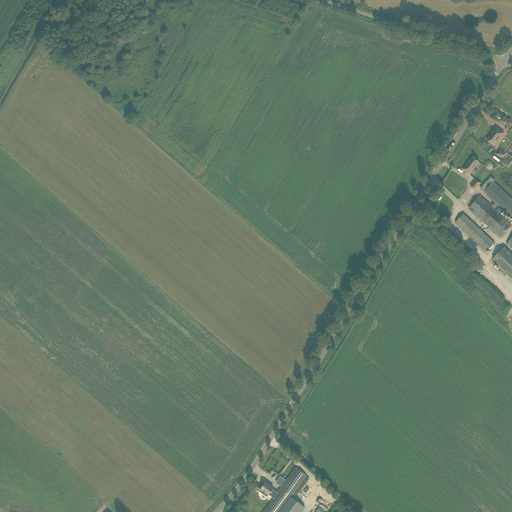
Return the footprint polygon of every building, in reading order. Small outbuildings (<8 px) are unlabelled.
[(491,135),(486,140),(494,146),(500,137),(504,133),(502,132),(499,130),(496,127),(493,130),(490,134),(491,135)] [(496,154),(502,159),(506,155),(499,150),(496,154)] [(462,169),(467,173),(469,175),(473,171),(472,170),(479,162),(473,157),(468,163),(462,169)] [(491,178),(480,189),(483,192),(500,208),(503,211),(504,210),(511,218),(511,199),(494,182),(494,181),(491,178)] [(470,187),(475,190),(480,184),(476,180),(470,187)] [(480,196),(468,208),(500,238),(511,225),(500,214),(499,215),(496,212),(484,200),(480,196)] [(455,222),(486,252),(494,243),(463,214),(455,222)] [(492,262),(511,280),(511,254),(504,247),(492,259),(494,260),(492,262)] [(276,495),(274,498),(263,511),(280,511),(291,498),(295,493),(297,495),(309,479),(307,477),(307,476),(296,468),(280,490),(276,495)] [(276,483),(280,486),(285,480),(280,476),(276,483)] [(259,485),(256,489),(264,495),(267,497),(268,495),(269,495),(274,498),(276,495),(271,491),(273,489),(266,483),(262,488),(259,485)] [(291,498),(280,511),(301,511),(304,508),(300,504),(291,498)]
